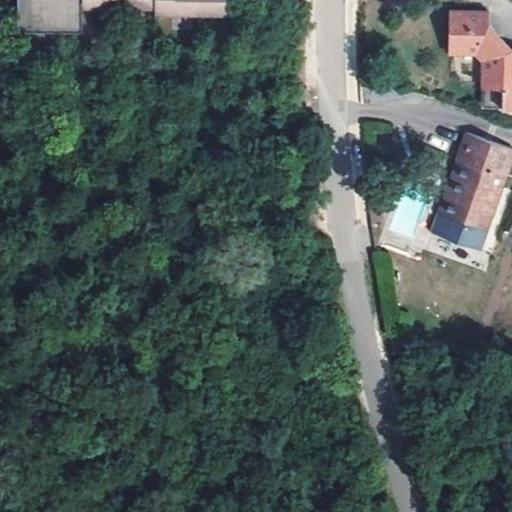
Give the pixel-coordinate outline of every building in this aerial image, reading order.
[(82,9),(82,0),(16,0),(17,34),(82,35),(82,9)] [(228,16),(227,0),(82,0),(82,9),(155,9),(155,15),(228,16)] [(481,63),(481,87),(502,88),(501,109),(511,109),(511,51),(505,51),(502,47),(503,44),(495,35),(492,37),(489,33),(489,12),(449,12),(450,54),(475,55),(481,63)] [(480,109),(501,109),(502,88),(481,87),(480,109)] [(452,193),(444,216),(486,231),(511,157),(511,149),(467,133),(456,162),(462,164),(454,186),(457,187),(454,194),(452,193)] [(456,162),(438,214),(444,216),(452,193),(454,194),(457,187),(454,186),(462,164),(456,162)]
